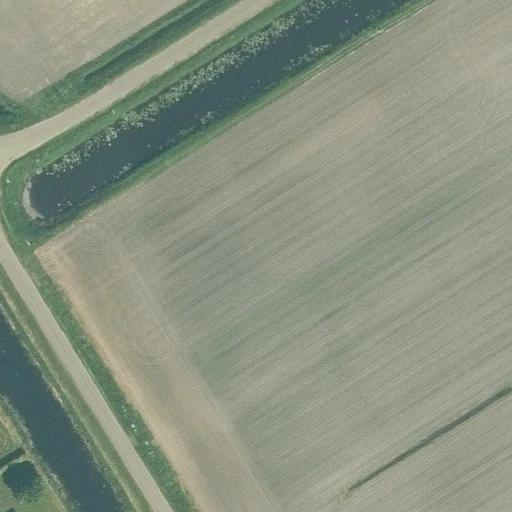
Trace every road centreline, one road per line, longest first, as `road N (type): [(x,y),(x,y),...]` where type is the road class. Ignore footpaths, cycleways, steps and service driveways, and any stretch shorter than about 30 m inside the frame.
road 1 (unclassified): [(166,511),(0,240)]
road 2 (unclassified): [(0,156),(252,0)]
